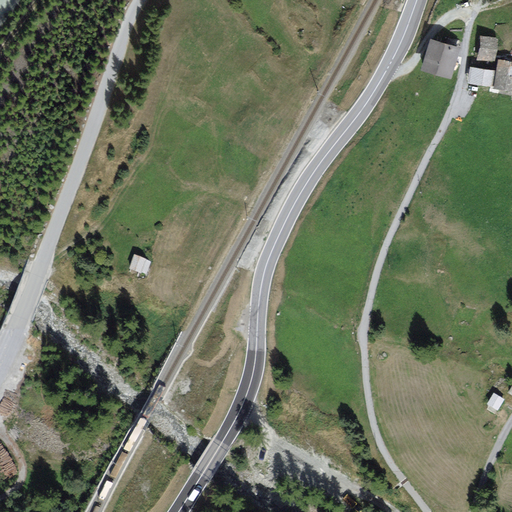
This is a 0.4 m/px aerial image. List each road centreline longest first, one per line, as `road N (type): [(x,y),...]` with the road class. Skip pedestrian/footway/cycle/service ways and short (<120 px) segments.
road 1 (unclassified): [(432,511),(397,472),(371,419),(362,330),(381,244),(459,88),(467,14)]
road 2 (secondary): [(387,71),(276,238),(259,291),(247,391),(178,511)]
